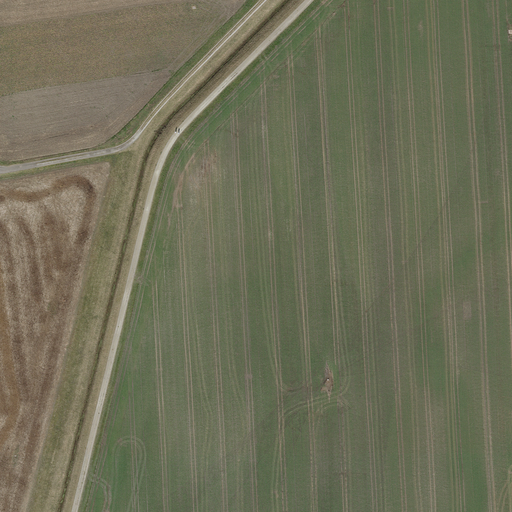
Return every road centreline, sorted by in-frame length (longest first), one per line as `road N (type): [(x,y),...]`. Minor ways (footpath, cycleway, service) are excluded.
road 1 (track): [(72,511),(158,164),(197,108),(307,0)]
road 2 (track): [(0,169),(125,145),(263,0)]
